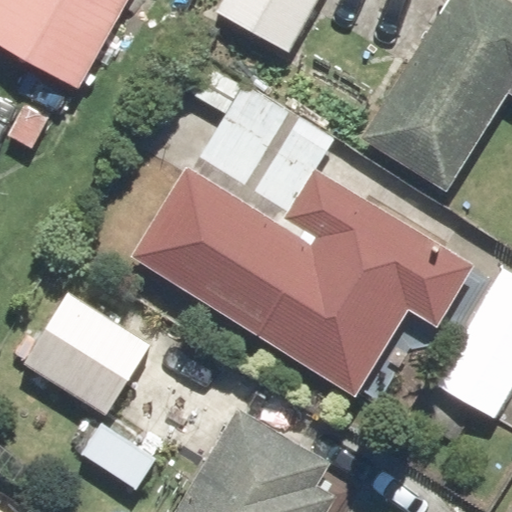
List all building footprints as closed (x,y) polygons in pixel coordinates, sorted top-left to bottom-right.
[(0,0),(0,25),(92,81),(142,0),(0,0)] [(224,0),(220,9),(293,50),(321,0),(224,0)] [(511,0),(449,0),(367,141),(458,194),(511,100),(511,0)] [(61,115),(29,95),(3,136),(35,156),(61,115)] [(203,149),(135,261),(375,405),(442,293),(203,149)] [(70,300),(30,365),(105,411),(145,346),(70,300)] [(102,419),(79,451),(133,489),(156,457),(102,419)] [(234,424),(187,511),(347,511),(359,489),(234,424)]
